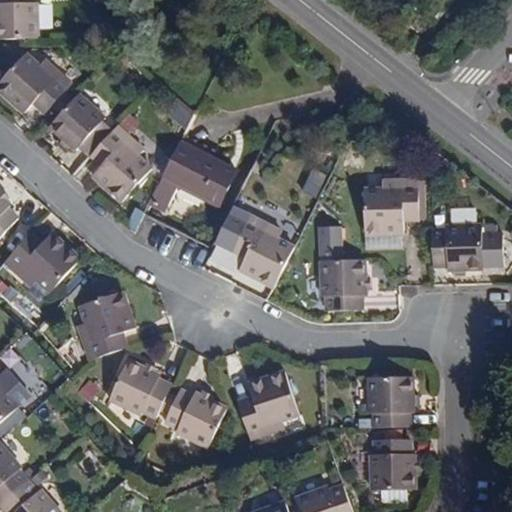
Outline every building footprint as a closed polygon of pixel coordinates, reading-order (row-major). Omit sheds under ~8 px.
[(0,0),(0,38),(38,37),(36,3),(31,3),(30,0),(0,0)] [(48,117),(50,114),(71,91),(74,87),(47,63),(41,70),(28,58),(0,91),(28,116),(37,107),(48,117)] [(78,97),(71,91),(50,114),(58,120),(78,97)] [(92,155),(115,130),(104,122),(107,119),(78,97),(58,120),(52,128),(64,139),(74,147),(79,151),(81,148),(91,157),(92,155)] [(177,99),(164,116),(184,130),(197,114),(177,99)] [(119,124),(115,130),(92,155),(105,167),(96,176),(126,204),(156,169),(141,156),(148,149),(119,124)] [(64,139),(60,143),(71,152),(74,147),(64,139)] [(178,189),(218,209),(235,174),(181,146),(153,204),(167,212),(178,189)] [(386,179),(368,180),(370,225),(410,223),(409,209),(423,210),(422,168),(385,170),(386,179)] [(311,171),(302,193),(317,199),(326,176),(311,171)] [(0,236),(15,219),(4,209),(8,204),(4,200),(0,196),(0,236)] [(433,216),(434,259),(451,258),(451,271),(491,270),(491,263),(490,234),(490,225),(470,226),(470,215),(433,216)] [(280,233),(249,217),(230,252),(242,258),(237,269),(272,287),(292,249),(276,241),(280,233)] [(37,279),(51,292),(80,259),(50,232),(41,242),(31,232),(5,261),(31,285),(37,279)] [(491,263),(504,262),(502,233),(490,234),(491,263)] [(369,297),(369,290),(369,278),(369,261),(343,261),(326,261),(326,296),(330,296),(331,311),(365,310),(365,297),(369,297)] [(90,357),(126,345),(122,332),(136,328),(124,289),(80,302),(86,320),(79,322),(90,357)] [(142,412),(144,408),(157,415),(159,409),(170,389),(172,384),(159,378),(161,374),(157,372),(147,367),(131,359),(112,397),(142,412)] [(157,372),(159,367),(149,362),(147,367),(157,372)] [(283,417),(300,412),(285,370),(248,383),(252,394),(240,399),(252,436),(286,425),(283,417)] [(0,426),(25,403),(1,377),(0,378),(0,426)] [(417,397),(417,382),(373,382),(374,416),(379,416),(380,431),(413,431),(413,416),(417,416),(417,411),(417,397)] [(171,415),(182,394),(170,389),(159,409),(171,415)] [(179,431),(209,446),(229,407),(216,400),(206,395),(199,392),(197,397),(184,391),(182,394),(171,415),(169,419),(182,426),(179,431)] [(216,400),(218,397),(207,391),(206,395),(216,400)] [(0,493),(7,502),(31,480),(21,469),(25,465),(1,439),(0,440),(0,493)] [(380,458),(375,458),(376,494),(419,492),(419,475),(419,463),(419,457),(414,457),(413,442),(380,442),(380,458)] [(31,480),(7,502),(16,511),(14,511),(66,511),(67,511),(44,486),(40,490),(31,480)] [(355,511),(346,486),(334,490),(332,485),(300,496),(305,511),(355,511)] [(291,511),(288,501),(257,511),(291,511)]
